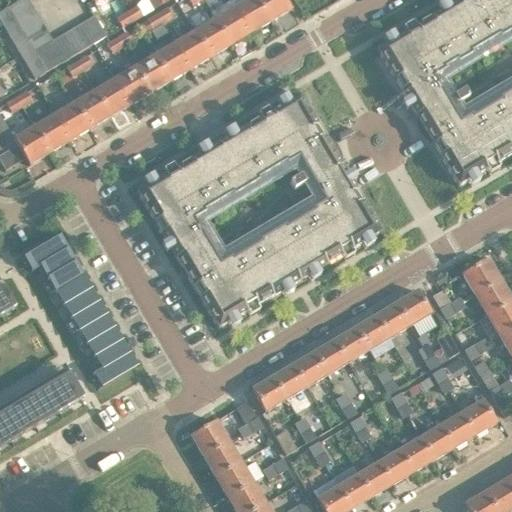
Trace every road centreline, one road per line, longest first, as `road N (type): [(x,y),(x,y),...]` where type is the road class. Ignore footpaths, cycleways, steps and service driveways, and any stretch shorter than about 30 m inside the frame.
road 1 (residential): [(201,392),(511,207)]
road 2 (residential): [(374,0),(75,177)]
road 3 (residential): [(75,177),(201,392)]
road 4 (residential): [(39,487),(149,423)]
